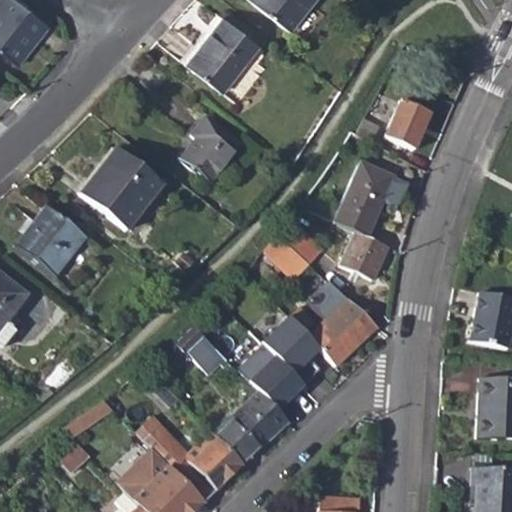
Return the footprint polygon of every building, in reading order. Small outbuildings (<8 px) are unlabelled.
[(0,0),(0,53),(16,66),(46,26),(12,0),(0,0)] [(247,0),(287,30),(310,0),(247,0)] [(219,93),(256,45),(220,17),(183,65),(219,93)] [(411,151),(428,115),(399,101),(383,138),(411,151)] [(207,184),(238,144),(203,118),(190,135),(195,139),(178,161),(207,184)] [(370,144),(377,128),(361,121),(353,135),(370,144)] [(124,232),(158,187),(110,150),(75,194),(124,232)] [(364,238),(391,177),(359,163),(337,211),(331,224),(353,233),(364,238)] [(297,209),(331,224),(337,211),(304,198),(297,209)] [(50,279),(82,239),(42,208),(11,249),(50,279)] [(299,257),(308,265),(321,251),(288,221),(276,235),(283,242),(299,257)] [(386,248),(364,238),(353,233),(338,266),(371,281),(386,248)] [(261,251),(268,258),(283,242),(276,235),(261,251)] [(285,273),(299,257),(283,242),(268,258),(285,273)] [(2,324),(24,296),(0,276),(0,347),(13,331),(2,324)] [(375,328),(337,292),(326,282),(305,301),(324,321),(306,338),(334,367),(375,328)] [(505,350),(511,316),(511,299),(476,293),(467,342),(505,350)] [(274,324),(262,311),(229,344),(240,356),(238,358),(235,361),(245,372),(259,359),(274,345),(284,335),(274,324)] [(224,360),(240,377),(245,372),(235,361),(238,358),(224,343),(227,341),(205,318),(193,329),(224,360)] [(193,329),(191,326),(172,343),(187,359),(190,361),(192,359),(208,376),(224,360),(193,329)] [(169,346),(184,361),(187,359),(172,343),(169,346)] [(259,359),(266,366),(280,351),(274,345),(259,359)] [(157,379),(144,392),(164,414),(177,401),(157,379)] [(511,440),(511,380),(476,379),(474,440),(511,440)] [(283,422),(271,409),(256,393),(211,434),(241,465),(283,422)] [(283,422),(296,410),(283,397),(271,409),(283,422)] [(152,453),(202,504),(241,465),(211,434),(187,455),(151,417),(134,435),(152,453)] [(70,474),(89,457),(74,442),(56,459),(70,474)] [(152,453),(117,487),(124,492),(142,511),(193,511),(202,504),(152,453)] [(489,470),(473,470),(470,469),(469,487),(474,487),(473,511),(511,511),(511,470),(502,470),(489,470)] [(142,511),(124,492),(114,501),(121,510),(118,511),(142,511)] [(357,511),(358,501),(315,498),(314,511),(357,511)]
